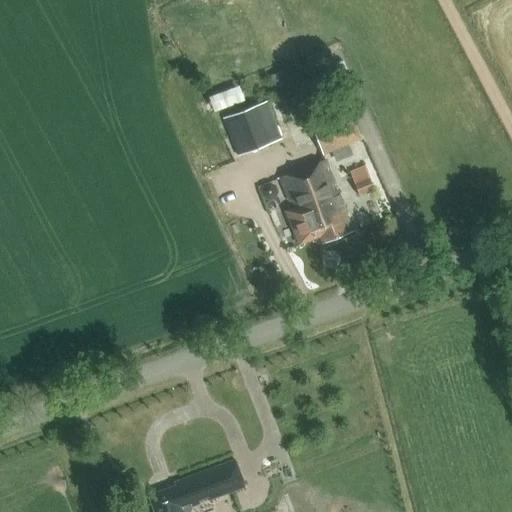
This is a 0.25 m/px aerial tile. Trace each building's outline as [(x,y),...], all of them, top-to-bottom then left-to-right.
[(213,110),(243,98),(236,83),(207,95),(213,110)] [(267,105),(223,123),(235,153),(279,135),(267,105)] [(320,154),(328,151),(358,140),(345,108),(316,119),(308,122),(320,154)] [(318,245),(349,233),(322,161),(277,178),(288,209),(282,211),(294,245),(316,238),(318,245)] [(375,189),(364,164),(349,170),(360,196),(375,189)] [(190,511),(192,509),(191,508),(199,505),(198,501),(207,498),(208,501),(245,487),(235,459),(173,482),(175,486),(150,495),(156,511),(190,511)]
